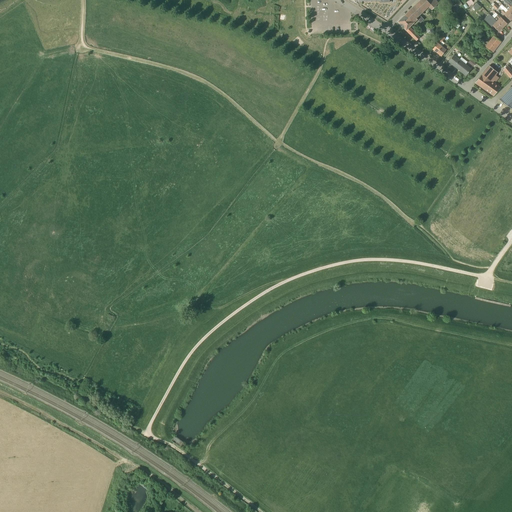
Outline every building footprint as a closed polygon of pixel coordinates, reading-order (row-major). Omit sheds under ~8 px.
[(439,3),(435,0),(420,0),(406,13),(414,21),(417,19),(420,23),(424,20),(419,14),(428,6),(432,10),(439,3)] [(511,1),(510,0),(503,0),(508,4),(505,8),(508,10),(511,14),(511,1)] [(511,18),(511,14),(508,10),(506,12),(503,10),(501,12),(510,21),(511,18)] [(398,22),(416,41),(420,37),(409,26),(414,21),(406,13),(398,22)] [(507,23),(501,17),(498,14),(494,19),(503,28),(507,23)] [(499,32),(503,28),(494,19),(491,16),(486,22),(492,27),(493,26),(499,32)] [(490,32),(492,29),(485,23),(483,26),(484,27),(483,29),(488,33),(489,32),(490,32)] [(459,37),(462,33),(457,29),(454,33),(459,37)] [(492,53),(501,42),(494,36),(484,47),(492,53)] [(437,53),(442,46),(440,44),(444,39),(442,37),(433,49),(437,53)] [(446,48),(442,46),(437,53),(441,56),(447,49),(448,50),(450,48),(448,46),(446,48)] [(455,66),(459,60),(454,55),(448,62),(452,64),(455,66)] [(460,71),(465,64),(459,60),(455,66),(457,68),(457,69),(460,71)] [(465,64),(460,71),(463,74),(464,73),(466,75),(471,69),(465,64)] [(494,96),(496,93),(501,89),(493,83),(497,78),(494,76),(497,72),(489,66),(475,83),(494,96)] [(510,79),(511,76),(511,71),(507,66),(502,70),(510,79)] [(511,108),(511,86),(499,100),(511,108)] [(179,440),(173,436),(172,437),(173,437),(172,439),(171,441),(180,448),(182,444),(183,445),(184,443),(179,440)] [(154,483),(145,477),(142,481),(140,482),(139,483),(140,484),(144,487),(149,490),(149,491),(150,490),(150,489),(154,483)]
